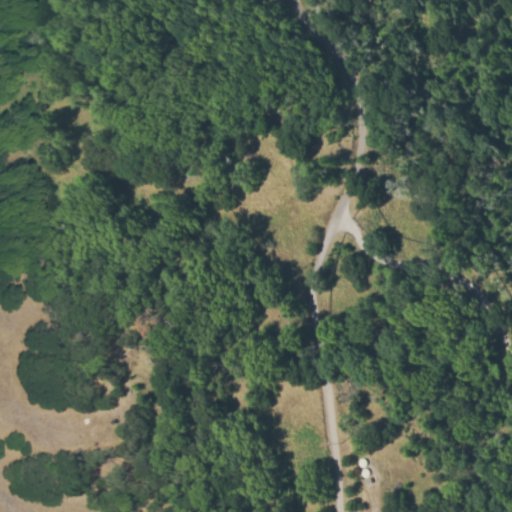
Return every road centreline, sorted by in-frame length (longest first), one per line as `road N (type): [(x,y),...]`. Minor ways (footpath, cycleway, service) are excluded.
road 1 (residential): [(338,511),(311,291),(360,128),(354,93),(332,53),(288,0)]
road 2 (residential): [(334,217),(371,256),(457,280),(482,307),(511,370)]
